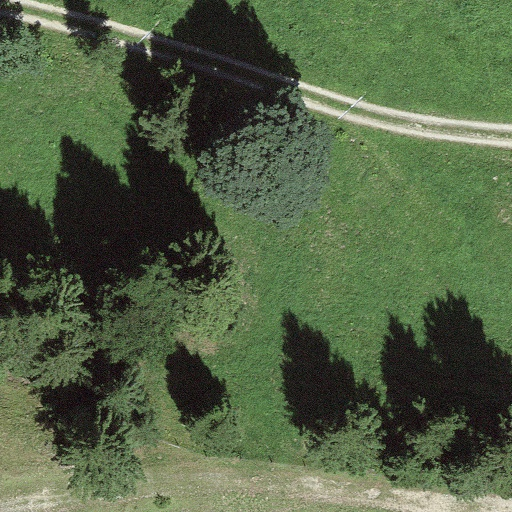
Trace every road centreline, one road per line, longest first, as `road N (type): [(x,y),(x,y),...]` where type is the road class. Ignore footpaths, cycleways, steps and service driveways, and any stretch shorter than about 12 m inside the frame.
road 1 (track): [(511,129),(252,88),(0,16)]
road 2 (track): [(0,475),(84,458),(332,476),(511,505)]
